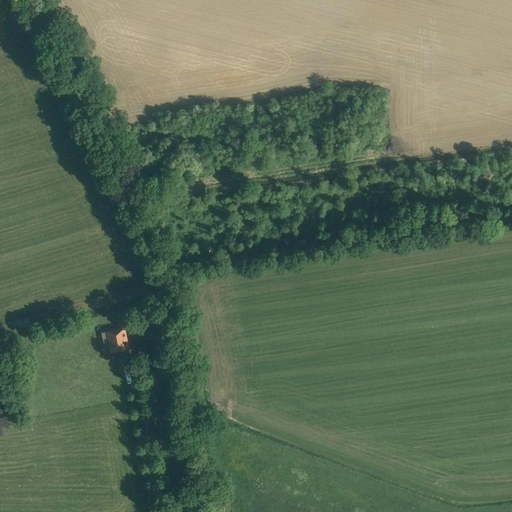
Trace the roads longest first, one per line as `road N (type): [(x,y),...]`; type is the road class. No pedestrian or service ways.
road 1 (track): [(28,0),(172,273)]
road 2 (track): [(212,511),(172,273)]
